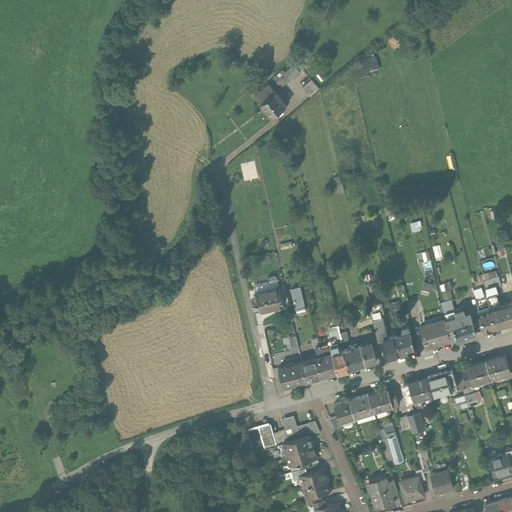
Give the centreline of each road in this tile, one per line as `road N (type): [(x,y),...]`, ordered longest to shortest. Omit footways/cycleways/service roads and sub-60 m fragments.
road 1 (residential): [(309,394),(175,432),(16,511)]
road 2 (residential): [(511,337),(309,394)]
road 3 (residential): [(309,394),(361,511)]
